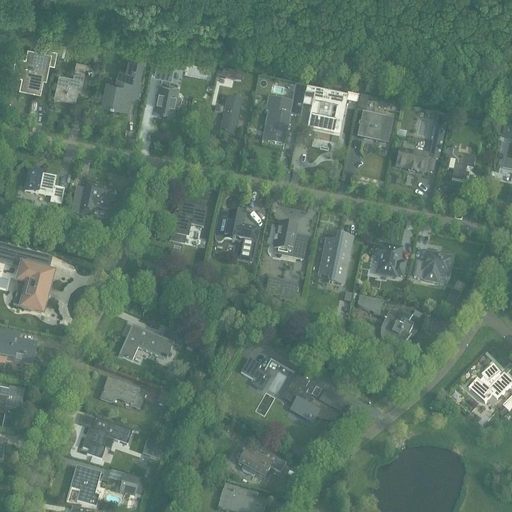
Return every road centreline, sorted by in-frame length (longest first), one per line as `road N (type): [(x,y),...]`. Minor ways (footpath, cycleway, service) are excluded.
road 1 (residential): [(24,511),(45,434),(162,163)]
road 2 (residential): [(511,236),(162,163)]
road 3 (residential): [(302,511),(330,469),(443,370),(483,313)]
road 4 (residential): [(162,163),(0,130)]
